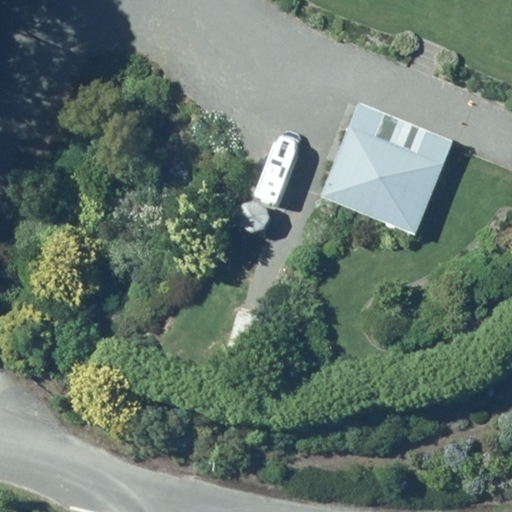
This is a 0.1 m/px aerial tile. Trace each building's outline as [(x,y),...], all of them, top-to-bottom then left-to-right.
[(453,142),(361,105),(322,198),(420,233),(453,142)] [(297,185),(254,162),(223,218),(271,241),(297,185)] [(341,215),(341,214),(341,213),(341,212),(341,211),(341,210),(340,210),(340,209),(340,208),(339,208),(339,207),(338,207),(338,206),(337,206),(336,205),(335,205),(334,205),(334,204),(333,204),(332,204),(331,204),(330,205),(329,205),(328,205),(328,206),(327,206),(326,207),(325,208),(325,209),(324,210),(324,211),(324,212),(324,213),(324,214),(324,215),(324,216),(325,217),(325,218),(326,219),(327,220),(328,220),(329,221),(330,221),(331,222),(332,222),(333,222),(334,221),(335,221),(336,221),(337,220),(338,220),(338,219),(339,219),(339,218),(340,217),(341,216),(341,215)] [(221,312),(187,297),(169,339),(204,354),(221,312)] [(255,375),(264,315),(230,310),(221,370),(255,375)]
